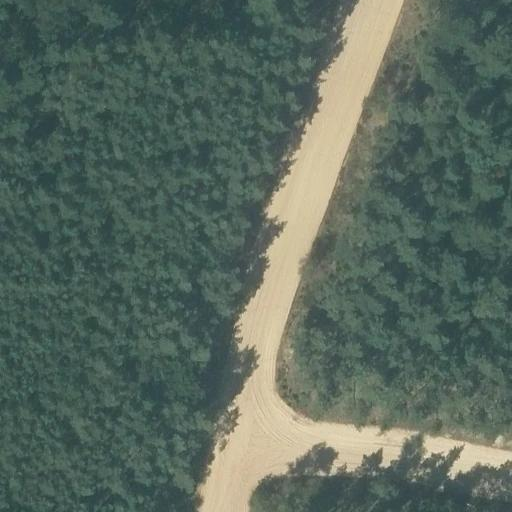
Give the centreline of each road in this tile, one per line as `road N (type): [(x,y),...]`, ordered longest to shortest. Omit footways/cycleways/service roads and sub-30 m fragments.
road 1 (track): [(220,511),(298,207),(376,0)]
road 2 (track): [(238,431),(511,478)]
